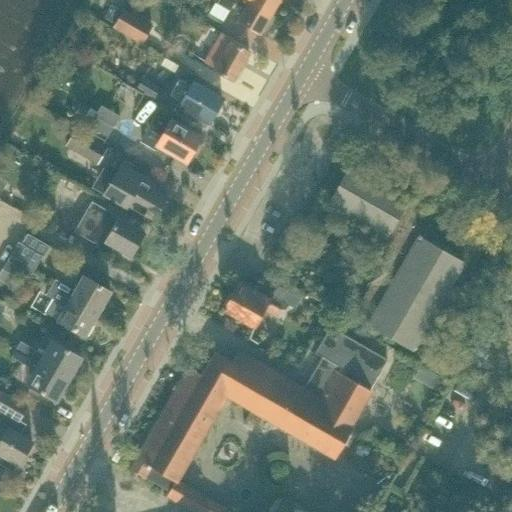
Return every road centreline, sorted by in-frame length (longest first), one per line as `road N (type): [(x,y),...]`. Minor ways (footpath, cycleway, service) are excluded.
road 1 (tertiary): [(50,511),(303,72)]
road 2 (residential): [(487,178),(303,72)]
